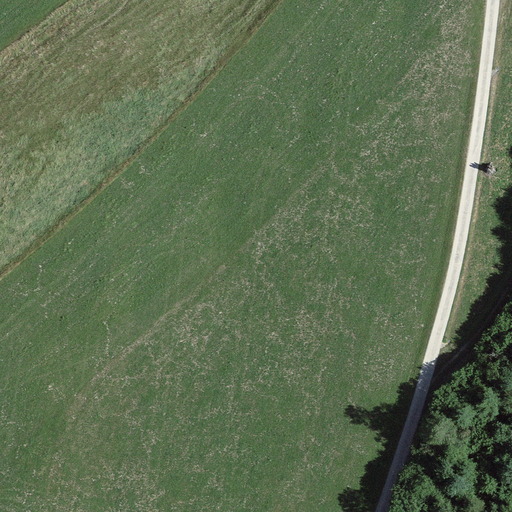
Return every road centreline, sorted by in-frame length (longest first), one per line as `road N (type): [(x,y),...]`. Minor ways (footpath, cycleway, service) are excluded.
road 1 (track): [(491,0),(442,336),(382,511)]
road 2 (track): [(511,285),(480,333),(425,381)]
